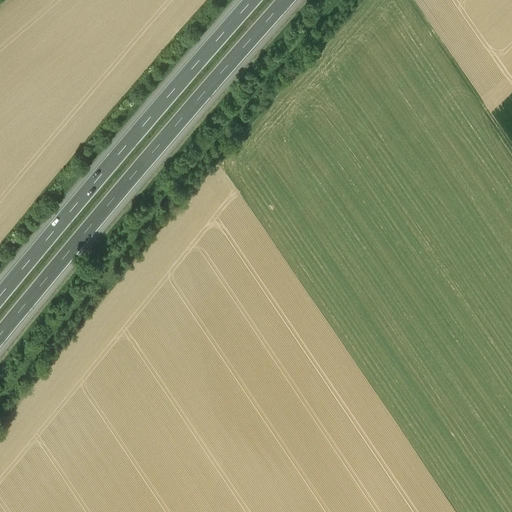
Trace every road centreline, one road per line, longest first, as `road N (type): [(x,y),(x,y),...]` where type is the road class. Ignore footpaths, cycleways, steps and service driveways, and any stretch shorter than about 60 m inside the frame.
road 1 (track): [(0,393),(183,170),(337,0)]
road 2 (motorway): [(0,340),(288,0)]
road 3 (motorway): [(251,0),(0,300)]
road 4 (track): [(404,0),(511,158)]
